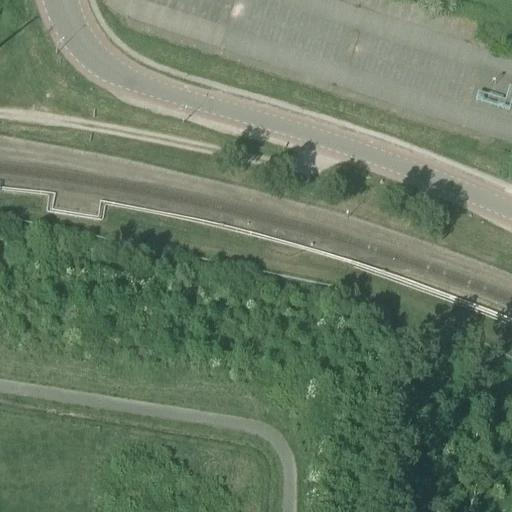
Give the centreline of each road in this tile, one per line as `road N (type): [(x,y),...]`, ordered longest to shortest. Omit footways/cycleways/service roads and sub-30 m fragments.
road 1 (unclassified): [(511,213),(336,144),(119,76),(81,48),(62,0)]
road 2 (track): [(336,144),(315,161),(292,164),(0,114)]
